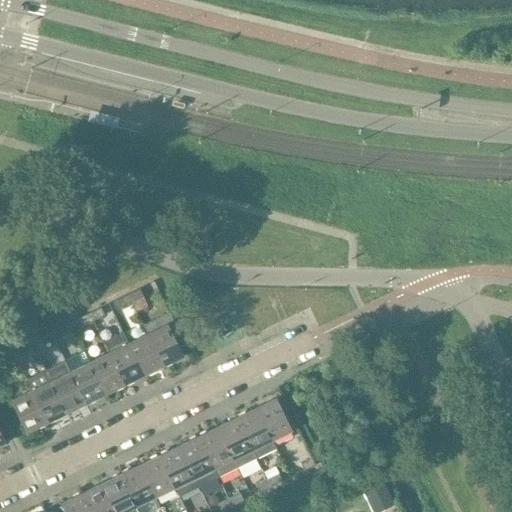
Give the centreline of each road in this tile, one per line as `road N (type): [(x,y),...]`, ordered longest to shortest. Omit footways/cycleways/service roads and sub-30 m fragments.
road 1 (secondary): [(511,114),(293,76),(0,2)]
road 2 (secondary): [(0,36),(266,102),(511,139)]
road 3 (residential): [(485,300),(431,282),(220,274),(0,198)]
road 4 (residential): [(0,480),(306,327)]
